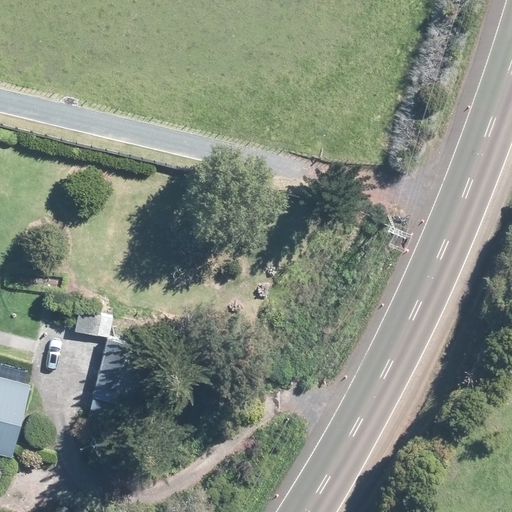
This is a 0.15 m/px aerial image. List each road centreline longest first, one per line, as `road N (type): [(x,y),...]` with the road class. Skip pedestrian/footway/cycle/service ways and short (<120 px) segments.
road 1 (secondary): [(511,64),(466,198),(404,338),(307,511)]
road 2 (unknown): [(0,82),(466,198)]
